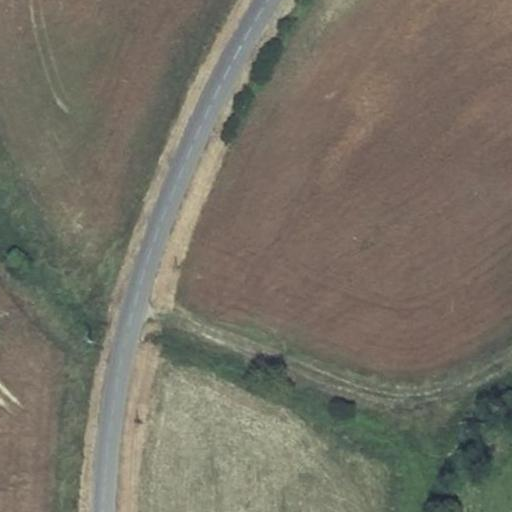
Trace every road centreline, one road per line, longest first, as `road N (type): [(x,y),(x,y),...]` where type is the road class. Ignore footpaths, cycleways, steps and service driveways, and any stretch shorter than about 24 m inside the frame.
road 1 (tertiary): [(269,0),(227,74),(151,249),(118,381),(102,511)]
road 2 (track): [(511,361),(422,401),(354,396),(171,323),(132,316)]
road 3 (track): [(0,174),(69,290),(132,316)]
